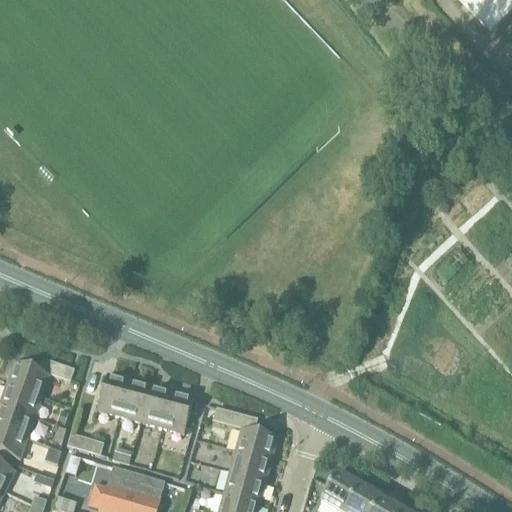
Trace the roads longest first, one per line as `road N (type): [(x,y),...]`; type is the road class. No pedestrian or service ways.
road 1 (secondary): [(319,415),(0,274)]
road 2 (secondary): [(493,511),(319,415)]
